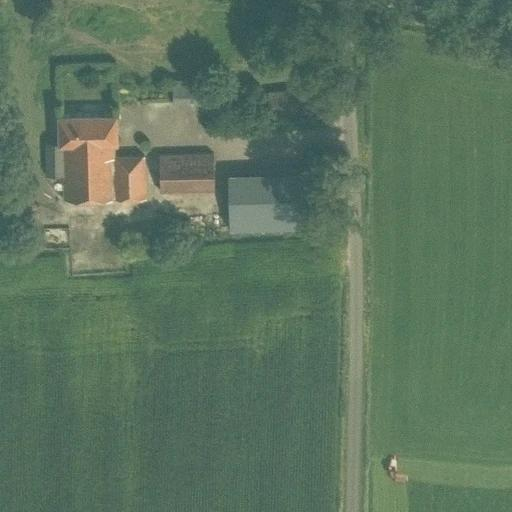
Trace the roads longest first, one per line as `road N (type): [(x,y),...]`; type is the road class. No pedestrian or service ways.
road 1 (unclassified): [(349,511),(357,314),(347,0)]
road 2 (unclassified): [(511,19),(366,0)]
